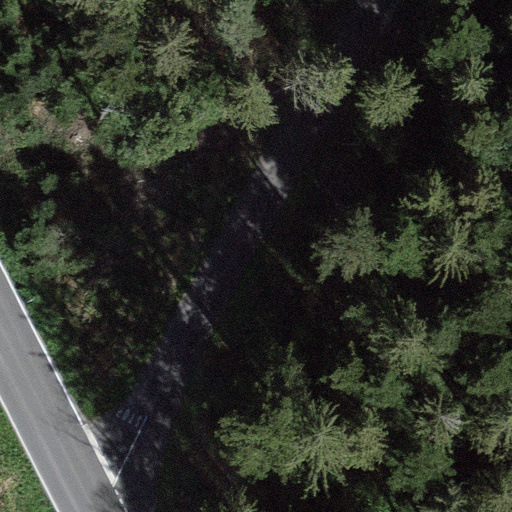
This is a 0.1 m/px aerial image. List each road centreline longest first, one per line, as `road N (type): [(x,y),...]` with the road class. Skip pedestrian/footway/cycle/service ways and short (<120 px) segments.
road 1 (unclassified): [(83,502),(118,475),(371,0)]
road 2 (secondary): [(83,502),(0,333)]
